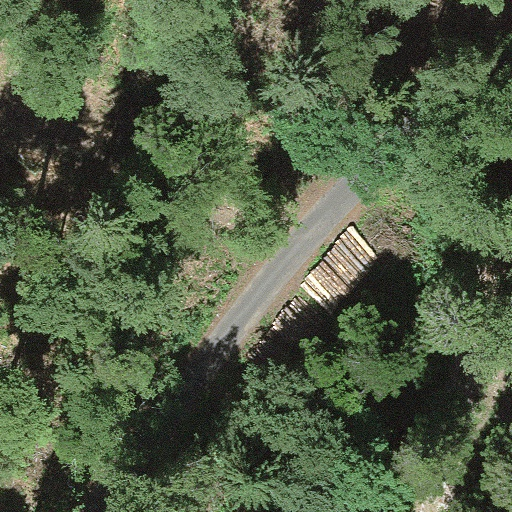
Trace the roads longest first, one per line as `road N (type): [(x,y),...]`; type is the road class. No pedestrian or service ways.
road 1 (unclassified): [(101,511),(271,263),(383,147),(511,50)]
road 2 (track): [(435,511),(511,260)]
